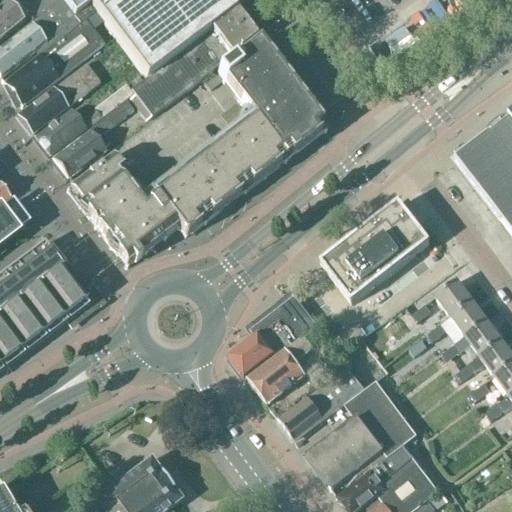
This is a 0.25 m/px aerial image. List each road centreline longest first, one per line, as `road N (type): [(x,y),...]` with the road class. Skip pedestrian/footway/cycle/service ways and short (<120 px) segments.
road 1 (secondary): [(482,68),(470,68),(419,105),(219,271),(183,284)]
road 2 (secondary): [(214,319),(255,269),(400,150)]
road 3 (unclassified): [(511,300),(400,150)]
road 4 (residential): [(359,119),(269,0)]
road 5 (tertiary): [(201,394),(281,511)]
road 6 (secondary): [(41,402),(154,359)]
road 7 (secondary): [(133,324),(41,402)]
